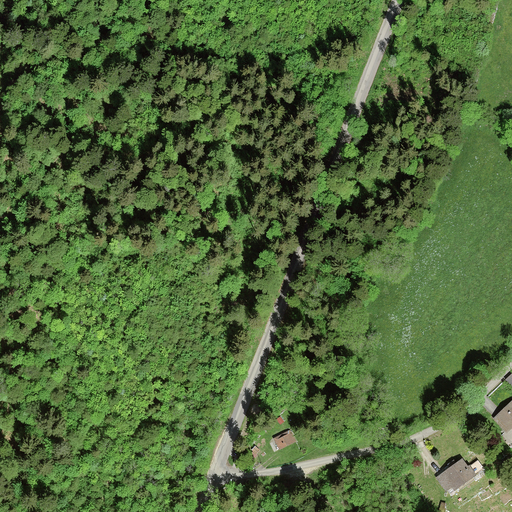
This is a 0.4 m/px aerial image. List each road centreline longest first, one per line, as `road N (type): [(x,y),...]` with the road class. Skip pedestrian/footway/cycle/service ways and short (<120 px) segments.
road 1 (tertiary): [(214,473),(392,0)]
road 2 (residential): [(214,473),(262,477),(412,442),(511,371)]
